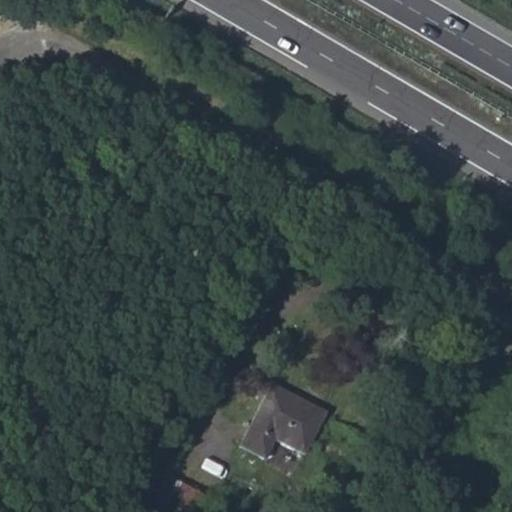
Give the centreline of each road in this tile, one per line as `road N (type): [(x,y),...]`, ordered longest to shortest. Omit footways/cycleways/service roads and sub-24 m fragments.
road 1 (unclassified): [(0,52),(28,49),(93,66),(511,328)]
road 2 (trunk): [(227,0),(511,165)]
road 3 (trunk): [(511,67),(396,0)]
